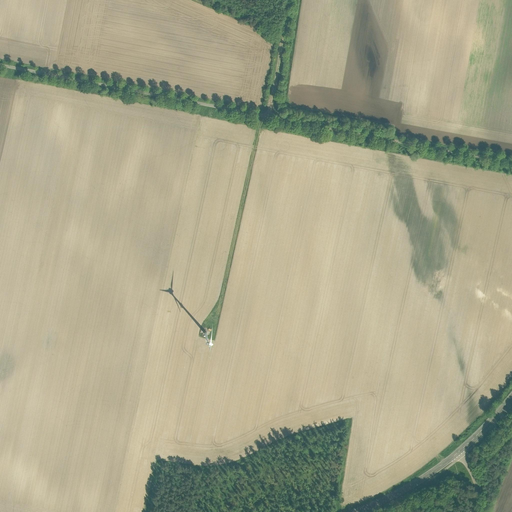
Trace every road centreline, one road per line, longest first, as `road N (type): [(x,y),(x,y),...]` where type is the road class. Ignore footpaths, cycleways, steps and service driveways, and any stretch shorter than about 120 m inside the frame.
road 1 (unclassified): [(0,63),(511,162)]
road 2 (track): [(263,114),(214,332)]
road 3 (tertiary): [(354,511),(431,471),(511,397)]
